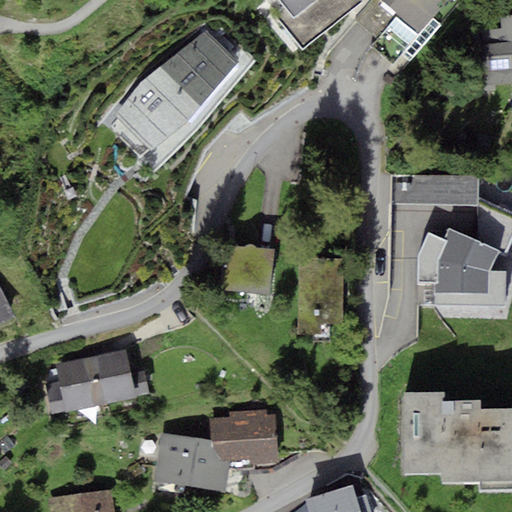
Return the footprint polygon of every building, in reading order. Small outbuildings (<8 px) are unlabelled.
[(277,0),(293,19),(316,0),(277,0)] [(374,0),(419,33),(443,0),(374,0)] [(511,15),(500,17),(501,29),(483,30),(488,86),(511,84),(511,15)] [(206,29),(142,83),(115,119),(150,152),(187,125),(238,65),(206,29)] [(496,140),(458,135),(455,153),(493,159),(496,140)] [(477,175),(391,175),(392,205),(477,205),(477,175)] [(499,252),(448,229),(443,240),(429,234),(419,258),(418,284),(433,286),(431,304),(504,306),(506,272),(486,272),(499,252)] [(269,296),(274,249),(222,243),(217,290),(269,296)] [(342,324),(344,261),(299,260),(297,335),(320,335),(321,324),(342,324)] [(0,325),(16,318),(0,286),(0,325)] [(131,373),(126,351),(91,358),(101,405),(136,398),(131,373)] [(101,405),(91,358),(55,366),(59,382),(65,413),(101,405)] [(131,373),(136,398),(150,395),(145,370),(131,373)] [(52,416),(65,413),(59,382),(45,385),(52,416)] [(444,393),(401,393),(401,473),(442,473),(442,481),(478,481),(478,490),(511,489),(511,408),(479,409),(479,401),(444,401),(444,393)] [(210,418),(211,442),(211,446),(229,469),(232,472),(253,469),(253,464),(276,461),(275,414),(265,414),(266,410),(230,412),(230,418),(210,418)] [(211,442),(162,434),(152,481),(225,493),(229,469),(211,446),(211,442)] [(369,511),(364,494),(356,496),(352,486),(305,501),(307,505),(308,511),(369,511)] [(115,511),(112,490),(48,498),(49,511),(115,511)]
